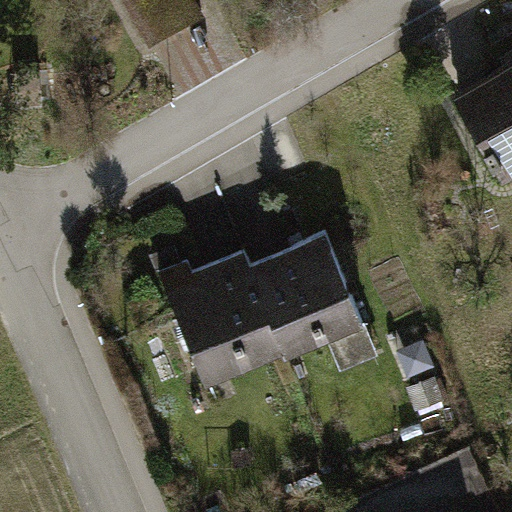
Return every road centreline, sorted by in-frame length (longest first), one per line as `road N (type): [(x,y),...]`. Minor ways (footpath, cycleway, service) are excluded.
road 1 (residential): [(12,256),(424,0)]
road 2 (residential): [(12,256),(112,511)]
